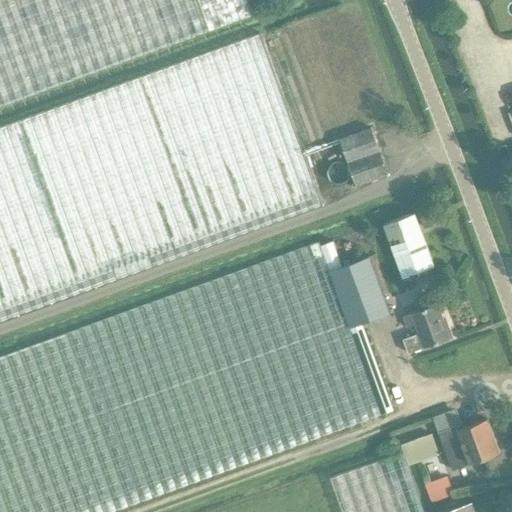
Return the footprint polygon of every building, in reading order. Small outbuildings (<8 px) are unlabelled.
[(0,0),(0,106),(253,14),(247,0),(0,0)] [(323,206),(259,30),(31,113),(0,124),(0,321),(94,289),(323,206)] [(372,127),(340,139),(356,185),(388,174),(372,127)] [(427,209),(418,212),(424,228),(433,225),(427,209)] [(392,257),(385,238),(374,242),(381,261),(392,257)] [(332,241),(321,245),(320,242),(0,357),(0,511),(108,511),(381,414),(394,410),(363,323),(390,313),(370,256),(342,266),(332,241)] [(408,353),(450,338),(438,303),(418,310),(415,303),(403,307),(405,314),(403,315),(408,327),(415,324),(418,333),(403,339),(408,353)] [(452,411),(433,417),(452,469),(500,453),(487,418),(459,428),(452,411)] [(343,472),(330,477),(342,511),(475,511),(472,501),(441,511),(424,511),(408,463),(438,453),(431,431),(380,449),(383,459),(343,472)] [(448,476),(426,485),(431,497),(432,500),(454,492),(448,476)]
